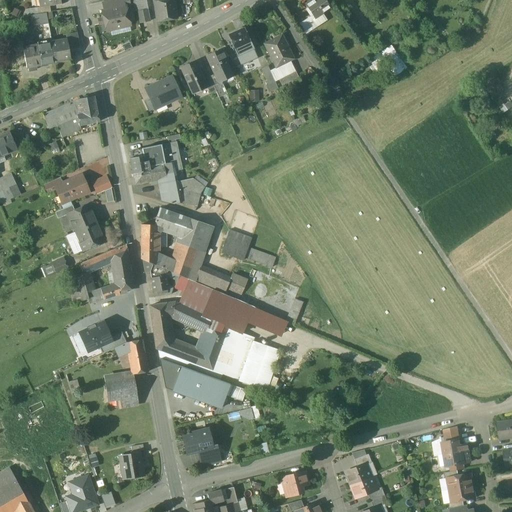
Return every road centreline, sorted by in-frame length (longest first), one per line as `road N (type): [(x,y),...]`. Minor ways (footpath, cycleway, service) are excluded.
road 1 (track): [(511,358),(272,0)]
road 2 (tertiary): [(102,74),(173,492)]
road 3 (track): [(303,331),(481,414)]
road 4 (secondary): [(249,0),(102,74)]
road 5 (residential): [(322,450),(481,414)]
road 6 (residential): [(173,492),(322,450)]
